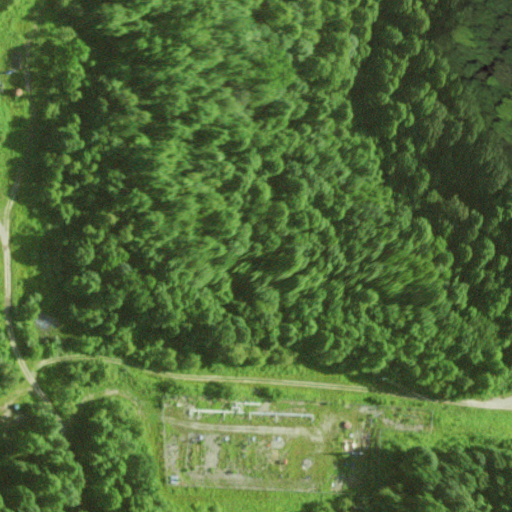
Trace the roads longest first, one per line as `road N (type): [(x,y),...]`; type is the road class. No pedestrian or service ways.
road 1 (residential): [(511,404),(165,372),(81,353),(45,355),(31,379)]
road 2 (residential): [(95,511),(94,480),(12,343),(0,219)]
road 3 (residential): [(6,224),(39,118),(35,0)]
